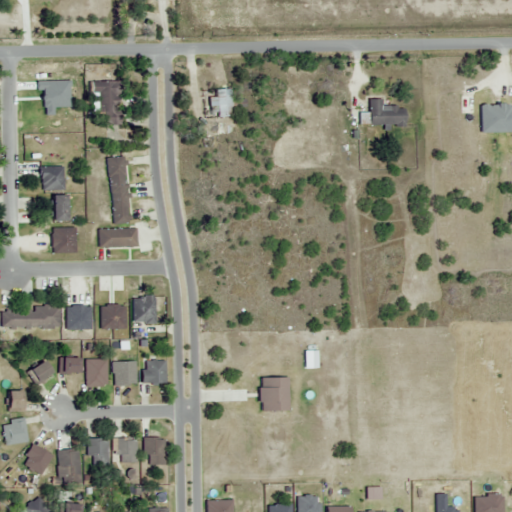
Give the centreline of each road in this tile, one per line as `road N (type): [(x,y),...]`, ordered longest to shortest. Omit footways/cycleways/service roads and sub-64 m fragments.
road 1 (tertiary): [(511,42),(0,53)]
road 2 (residential): [(187,511),(185,271),(165,197),(159,52)]
road 3 (residential): [(185,271),(12,271)]
